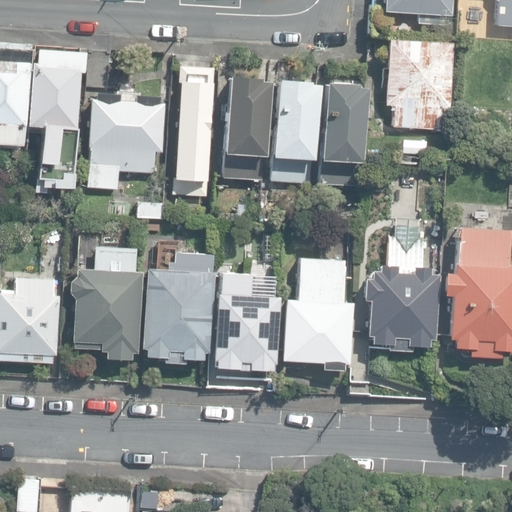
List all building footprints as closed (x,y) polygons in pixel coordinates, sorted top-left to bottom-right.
[(382,0),(382,5),(382,8),(416,10),(415,20),(448,22),(448,12),(449,12),(449,0),(382,0)] [(511,0),(488,0),(489,0),(495,1),(494,26),(511,26),(511,0)] [(391,126),(439,128),(441,108),(448,108),(452,43),(387,40),(384,104),(393,105),(391,126)] [(0,141),(21,143),(26,50),(0,48),(0,141)] [(33,191),(44,192),(45,187),(71,188),(78,69),(81,69),(82,52),(35,49),(34,62),(29,62),(25,125),(40,126),(37,178),(34,178),(33,191)] [(83,85),(106,87),(109,52),(86,50),(83,85)] [(171,193),(206,195),(214,67),(178,65),(171,193)] [(220,175),(260,177),(261,153),(263,153),(267,79),(259,78),(259,75),(226,73),(220,175)] [(266,186),(290,187),(291,177),(307,178),(314,79),(274,77),(266,186)] [(317,183),(355,185),(357,162),(360,162),(364,87),(355,86),(355,83),(323,81),(317,183)] [(86,187),(116,188),(117,170),(152,172),(153,150),(161,151),(163,102),(158,102),(158,96),(139,95),(139,91),(115,90),(115,94),(94,93),(94,98),(89,98),(86,187)] [(402,140),(401,153),(428,154),(429,141),(402,140)] [(462,158),(468,147),(455,140),(449,151),(462,158)] [(136,217),(161,218),(161,202),(137,202),(136,217)] [(435,340),(438,273),(429,273),(429,266),(419,266),(421,235),(415,234),(416,223),(392,222),(392,233),(386,233),(384,265),(377,265),(377,270),(370,269),(369,277),(363,276),(362,300),(366,300),(364,335),(371,335),(371,344),(387,345),(387,348),(412,349),(412,346),(430,347),(430,339),(435,340)] [(468,355),(500,357),(501,350),(511,350),(511,265),(505,265),(507,234),(456,231),(455,262),(453,262),(453,272),(443,272),(442,294),(450,294),(447,337),(454,338),(453,346),(469,348),(468,355)] [(104,358),(130,359),(131,352),(136,352),(140,271),(133,271),(134,248),(93,246),(92,268),(74,267),(74,274),(68,280),(67,291),(73,297),(70,340),(72,340),(72,347),(99,348),(99,350),(104,351),(104,358)] [(161,362),(185,363),(186,358),(203,359),(204,352),(210,352),(213,272),(211,271),(212,254),(173,252),(172,261),(166,261),(166,268),(145,267),(141,347),(145,348),(144,355),(161,356),(161,362)] [(321,368),(343,370),(344,363),(348,364),(352,302),(342,302),(344,260),(298,257),(295,299),(284,298),(280,359),(321,361),(321,368)] [(251,369),(273,370),(274,363),(276,363),(279,297),(249,295),(251,274),(220,272),(219,292),(216,292),(213,360),(215,360),(214,366),(237,368),(237,369),(251,370),(251,369)] [(0,355),(51,358),(51,350),(55,350),(58,292),(51,291),(52,276),(15,274),(14,289),(0,288),(0,355)] [(349,392),(368,393),(371,355),(352,354),(349,392)] [(14,509),(34,510),(36,478),(16,477),(14,509)]
